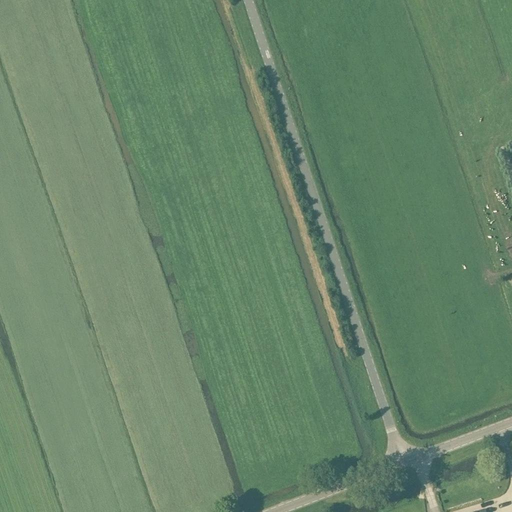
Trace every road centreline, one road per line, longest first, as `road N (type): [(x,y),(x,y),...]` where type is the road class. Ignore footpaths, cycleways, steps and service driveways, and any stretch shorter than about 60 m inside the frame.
road 1 (unclassified): [(403,464),(243,0)]
road 2 (unclassified): [(274,511),(403,464)]
